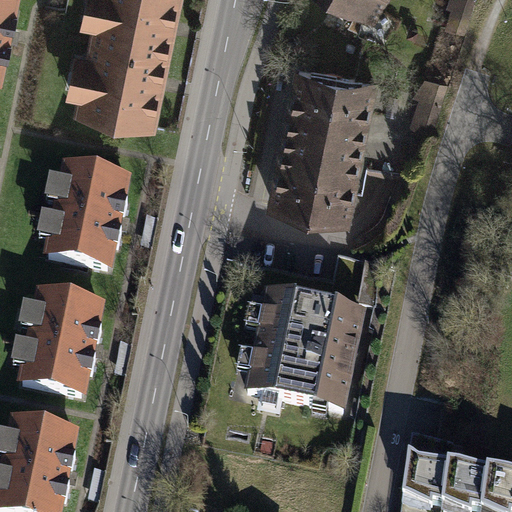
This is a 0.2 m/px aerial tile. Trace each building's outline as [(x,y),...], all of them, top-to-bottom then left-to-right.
[(0,0),(0,84),(17,0),(0,0)] [(179,0),(100,0),(92,42),(169,56),(179,0)] [(333,0),(376,23),(388,0),(333,0)] [(450,0),(449,5),(472,11),(475,0),(450,0)] [(169,56),(92,42),(78,112),(155,126),(169,56)] [(297,69),(271,202),(347,217),(374,85),(297,69)] [(422,100),(413,127),(432,133),(445,90),(425,84),(416,97),(422,100)] [(133,180),(65,167),(47,263),(115,276),(133,180)] [(369,266),(361,304),(376,307),(384,269),(369,266)] [(24,388),(89,399),(106,304),(41,293),(24,388)] [(366,317),(272,298),(251,399),(345,418),(366,317)] [(61,511),(79,432),(13,418),(0,482),(0,511),(61,511)] [(449,464),(409,460),(404,503),(430,511),(432,503),(444,505),(449,464)] [(489,468),(449,464),(444,505),(443,507),(459,511),(470,511),(472,508),(484,509),(489,468)] [(511,511),(511,471),(489,468),(484,509),(483,511),(484,511),(511,511)]
